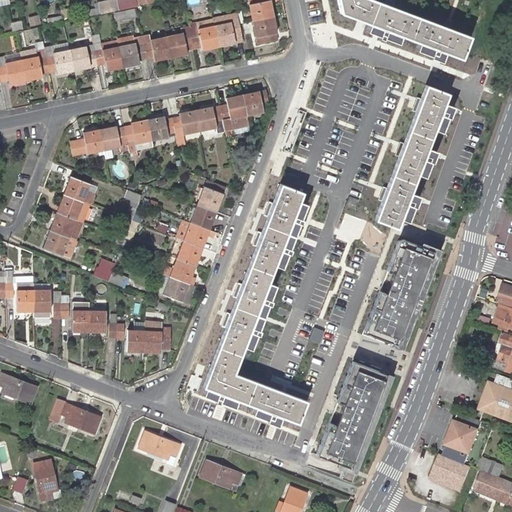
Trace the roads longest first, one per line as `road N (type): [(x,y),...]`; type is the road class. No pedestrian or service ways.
road 1 (residential): [(168,411),(302,61)]
road 2 (secondary): [(471,255),(378,494)]
road 3 (residential): [(59,113),(302,61)]
road 4 (residential): [(0,347),(134,396)]
road 5 (residential): [(168,411),(295,463)]
road 6 (secondary): [(511,124),(471,255)]
road 7 (residential): [(0,220),(11,224),(59,113)]
road 8 (residential): [(82,511),(134,396)]
